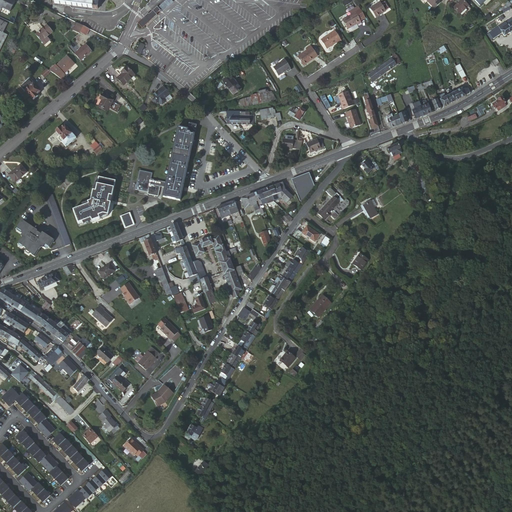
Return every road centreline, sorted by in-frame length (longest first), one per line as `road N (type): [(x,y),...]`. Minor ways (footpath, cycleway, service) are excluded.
road 1 (residential): [(123,414),(145,436),(168,427),(248,292),(346,152)]
road 2 (secondary): [(266,184),(0,285)]
road 3 (residential): [(0,303),(59,344),(123,414)]
road 4 (residential): [(45,511),(80,480),(15,412),(0,433)]
road 5 (residential): [(0,154),(117,48)]
road 6 (residential): [(215,123),(117,48)]
road 7 (residential): [(255,167),(201,186),(215,123)]
road 8 (secondary): [(511,73),(404,129)]
road 9 (unclassified): [(511,140),(439,157),(404,129)]
